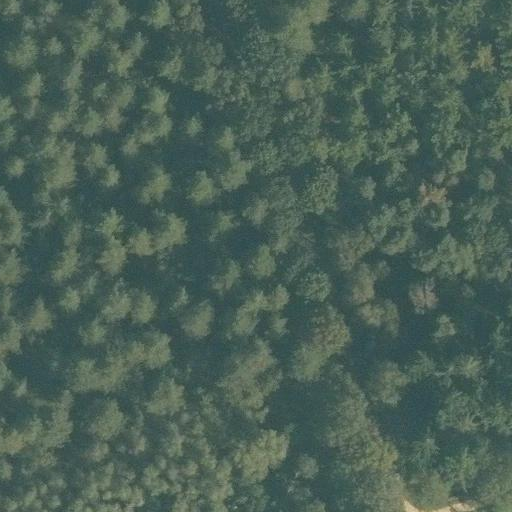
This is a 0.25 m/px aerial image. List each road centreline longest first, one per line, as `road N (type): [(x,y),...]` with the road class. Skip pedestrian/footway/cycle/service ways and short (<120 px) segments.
road 1 (unclassified): [(398,511),(257,117),(198,0)]
road 2 (track): [(0,261),(257,117)]
